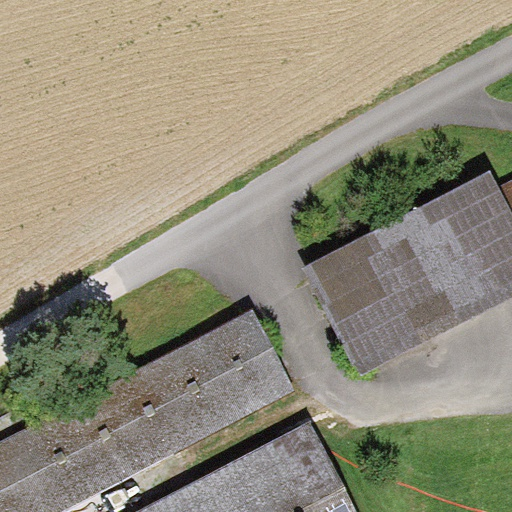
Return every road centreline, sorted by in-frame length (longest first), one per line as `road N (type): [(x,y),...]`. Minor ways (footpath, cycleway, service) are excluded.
road 1 (unclassified): [(511,51),(436,88),(206,233)]
road 2 (track): [(206,233),(0,352)]
